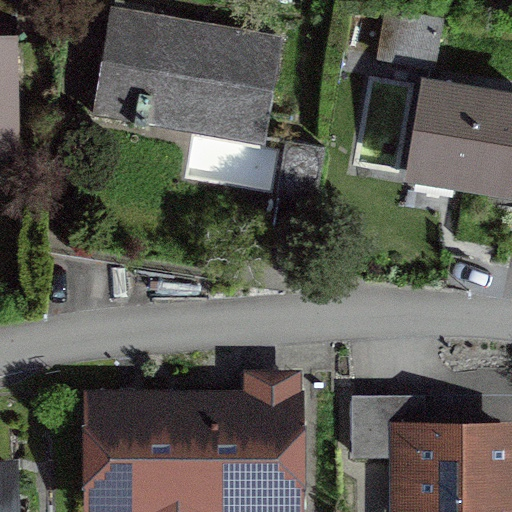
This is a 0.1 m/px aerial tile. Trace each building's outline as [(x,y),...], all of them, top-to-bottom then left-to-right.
[(0,0),(0,165),(20,165),(18,39),(36,39),(36,19),(19,20),(18,0),(0,0)] [(156,9),(116,2),(115,9),(112,9),(92,117),(266,149),(286,41),(154,17),(156,9)] [(439,72),(447,21),(386,12),(378,63),(439,72)] [(511,101),(423,85),(403,188),(416,190),(412,208),(450,215),(454,198),(511,208),(511,101)] [(314,208),(327,151),(290,143),(277,200),(314,208)] [(244,382),(84,381),(82,511),(287,511),(294,511),(303,511),(305,383),(302,383),(302,363),(244,363),(244,382)] [(425,390),(352,390),(352,452),(390,452),(389,511),(511,511),(511,412),(425,413),(425,390)] [(0,511),(21,511),(20,452),(0,452),(0,511)]
